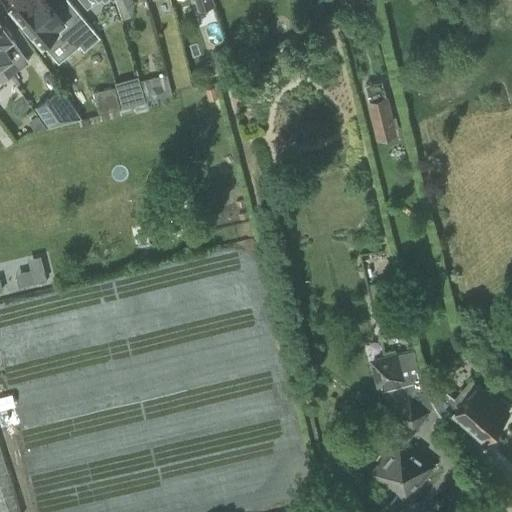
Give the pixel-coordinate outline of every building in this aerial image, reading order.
[(12,0),(14,3),(11,5),(42,42),(43,42),(47,47),(68,30),(84,49),(100,36),(69,0),(52,0),(50,2),(48,0),(12,0)] [(212,0),(197,0),(200,8),(208,6),(213,4),(212,0)] [(12,38),(12,37),(0,20),(0,61),(9,74),(19,67),(7,50),(16,44),(12,38)] [(0,80),(9,74),(0,61),(0,80)] [(382,81),(365,85),(376,130),(393,126),(382,81)] [(214,87),(205,89),(208,100),(217,98),(214,87)] [(84,117),(63,88),(37,107),(51,126),(84,117)] [(28,268),(14,271),(17,285),(45,279),(39,253),(26,256),(28,268)] [(393,278),(370,283),(375,305),(398,300),(393,278)] [(428,409),(412,397),(411,397),(414,392),(424,389),(414,348),(370,359),(381,400),(396,411),(395,414),(409,425),(373,472),(407,498),(432,464),(403,442),(428,409)] [(440,385),(429,397),(441,415),(448,407),(465,421),(466,419),(485,435),(511,404),(500,395),(497,398),(482,386),(477,382),(460,402),(454,396),(440,384),(440,385)] [(0,511),(20,511),(0,447),(0,511)] [(320,501),(322,511),(363,511),(359,491),(320,501)]
